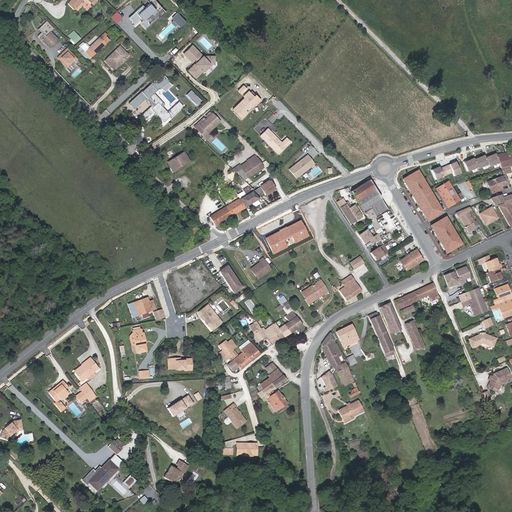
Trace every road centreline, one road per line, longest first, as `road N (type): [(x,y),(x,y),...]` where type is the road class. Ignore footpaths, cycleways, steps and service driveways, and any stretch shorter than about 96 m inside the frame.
road 1 (unclassified): [(219,240),(30,48),(18,24),(29,0)]
road 2 (tertiary): [(313,511),(308,358),(338,316),(390,290)]
road 3 (secondary): [(0,373),(114,290),(219,240)]
road 4 (unknown): [(90,305),(116,389),(145,436),(152,477),(146,496)]
road 5 (track): [(258,433),(241,373),(266,352),(312,348)]
road 6 (secondary): [(393,164),(511,136)]
road 7 (residential): [(326,188),(390,290)]
